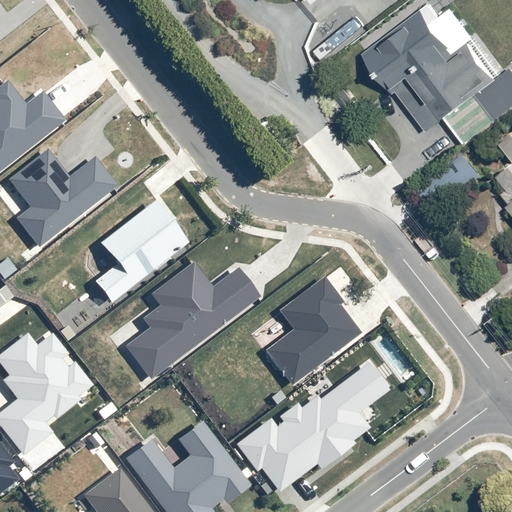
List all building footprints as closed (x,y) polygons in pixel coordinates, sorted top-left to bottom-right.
[(445,46),(403,76),(436,124),(477,96),(495,123),(511,110),(511,68),(494,80),(470,44),(454,56),(445,46)] [(97,107),(77,77),(61,88),(81,117),(97,107)] [(0,172),(66,122),(43,92),(26,105),(7,81),(0,86),(0,172)] [(16,219),(38,248),(117,187),(94,158),(69,178),(47,150),(8,180),(30,208),(16,219)] [(506,212),(511,218),(511,174),(499,182),(508,194),(502,198),(510,209),(506,212)] [(185,243),(152,201),(96,242),(112,262),(90,278),(112,303),(185,243)] [(142,320),(149,329),(125,347),(151,381),(260,298),(238,269),(212,288),(192,262),(150,294),(159,307),(142,320)] [(92,309),(62,271),(37,290),(68,328),(92,309)] [(280,312),(294,331),(266,352),(292,387),(361,335),(339,306),(343,303),(325,278),(280,312)] [(0,356),(0,364),(9,377),(3,381),(18,400),(0,413),(0,425),(23,456),(53,433),(45,423),(54,417),(56,420),(81,401),(78,398),(92,387),(74,363),(68,368),(61,360),(68,355),(52,334),(36,346),(28,335),(0,356)] [(279,494),(315,465),(320,471),(355,444),(353,442),(370,429),(359,415),(389,391),(367,364),(320,401),(317,397),(300,409),(296,404),(278,418),(282,423),(277,428),(269,419),(235,445),(257,473),(260,470),(279,494)] [(178,441),(190,457),(174,470),(151,440),(125,460),(164,511),(212,511),(211,509),(223,500),(226,504),(250,486),(202,423),(178,441)] [(0,494),(19,481),(8,467),(13,463),(0,445),(0,494)] [(150,511),(119,470),(83,496),(94,511),(150,511)]
